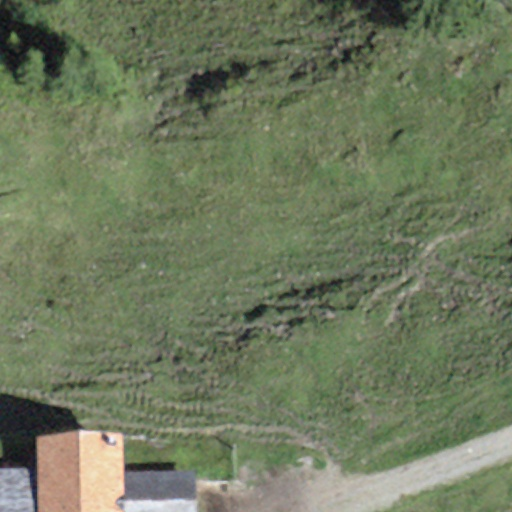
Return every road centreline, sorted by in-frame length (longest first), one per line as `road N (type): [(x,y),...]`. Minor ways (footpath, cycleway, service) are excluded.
road 1 (track): [(0,442),(122,442),(222,463),(253,480),(280,511)]
road 2 (track): [(511,449),(345,511)]
